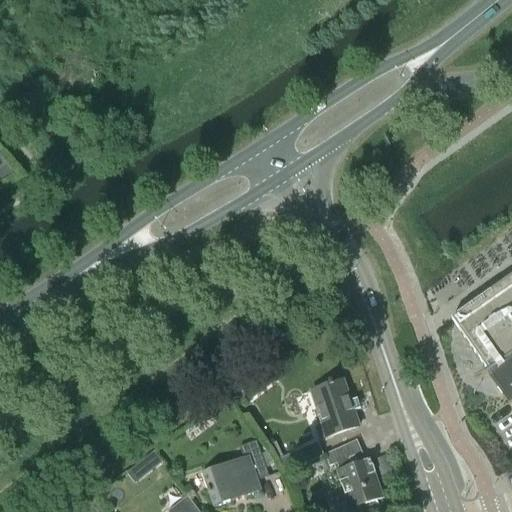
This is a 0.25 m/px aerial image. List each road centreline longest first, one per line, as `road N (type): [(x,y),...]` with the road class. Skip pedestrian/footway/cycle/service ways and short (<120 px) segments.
road 1 (tertiary): [(443,511),(371,318),(290,173)]
road 2 (secondary): [(68,282),(187,235),(290,173)]
road 3 (secondary): [(267,141),(129,230),(68,282)]
road 4 (secondary): [(290,173),(402,92),(466,27)]
road 5 (secondary): [(466,27),(267,141)]
